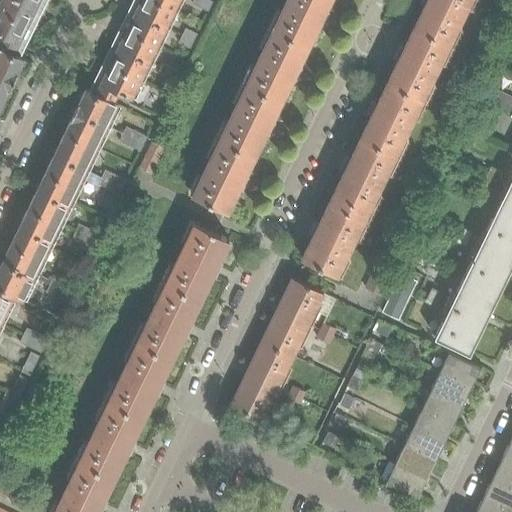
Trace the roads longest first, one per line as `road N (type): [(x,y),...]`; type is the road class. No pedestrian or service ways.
road 1 (residential): [(377,0),(272,212),(263,255),(142,511)]
road 2 (residential): [(0,178),(82,0)]
road 3 (residential): [(446,511),(511,376)]
